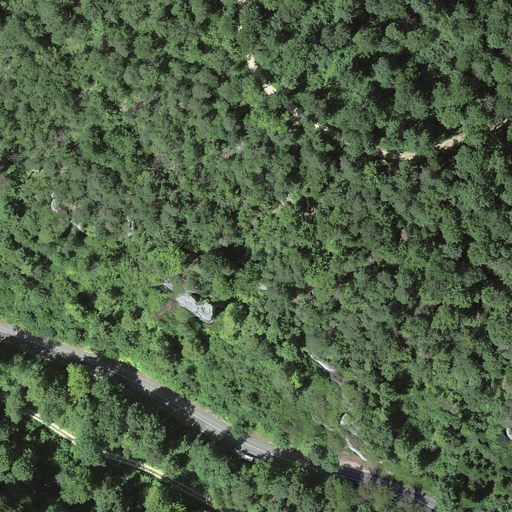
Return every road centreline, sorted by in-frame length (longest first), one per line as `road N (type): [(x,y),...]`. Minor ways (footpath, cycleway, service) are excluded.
road 1 (tertiary): [(0,330),(111,371),(272,454),(440,511)]
road 2 (track): [(511,120),(409,156),(316,127),(247,66),(240,0)]
road 3 (track): [(0,398),(239,511)]
